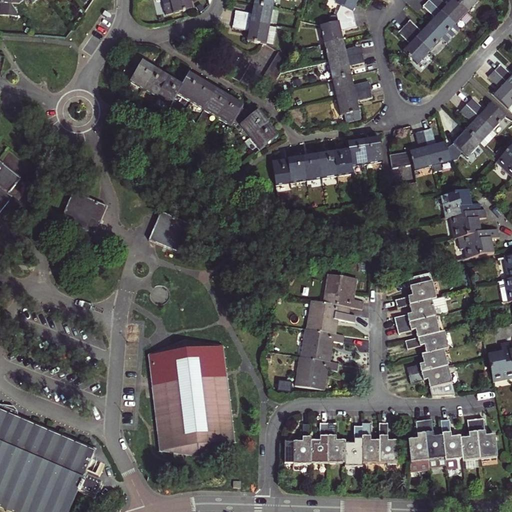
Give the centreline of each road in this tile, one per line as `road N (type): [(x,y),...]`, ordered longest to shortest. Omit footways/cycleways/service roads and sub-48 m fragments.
road 1 (residential): [(511,24),(439,99),(397,118),(375,26),(399,0)]
road 2 (residential): [(148,511),(113,430),(124,290)]
road 3 (residential): [(271,505),(272,441),(282,413),(304,404),(374,404)]
road 4 (tertiary): [(364,507),(511,505)]
